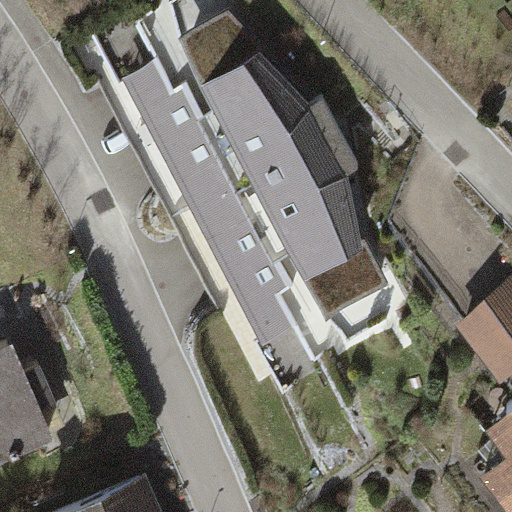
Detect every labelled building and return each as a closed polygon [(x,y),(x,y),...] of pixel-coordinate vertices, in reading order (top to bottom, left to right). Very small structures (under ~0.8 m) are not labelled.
[(380,0),(399,20),(421,0),(380,0)] [(224,11),(152,50),(170,82),(144,96),(256,301),(283,286),(304,324),(380,282),(358,244),(346,165),(357,159),(322,94),(309,100),(224,11)] [(511,280),(469,318),(511,367),(511,280)] [(18,335),(0,341),(0,450),(59,426),(46,394),(57,389),(43,357),(29,363),(18,335)] [(511,395),(501,403),(511,418),(511,443),(487,462),(511,495),(511,395)] [(161,511),(144,471),(46,511),(161,511)]
